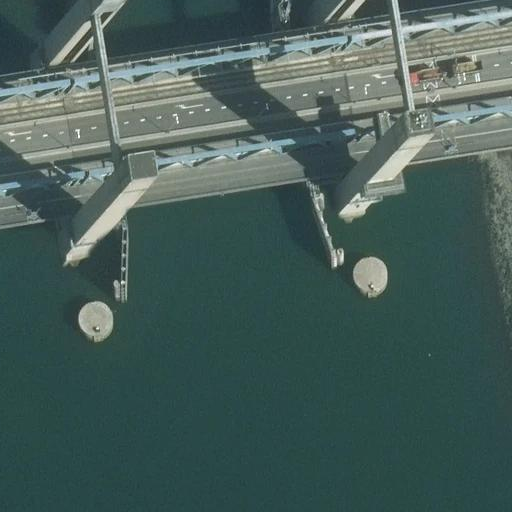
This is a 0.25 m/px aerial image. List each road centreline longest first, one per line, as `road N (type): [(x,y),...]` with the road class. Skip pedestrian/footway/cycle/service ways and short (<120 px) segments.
road 1 (trunk): [(0,178),(511,97)]
road 2 (trunk): [(511,64),(0,145)]
